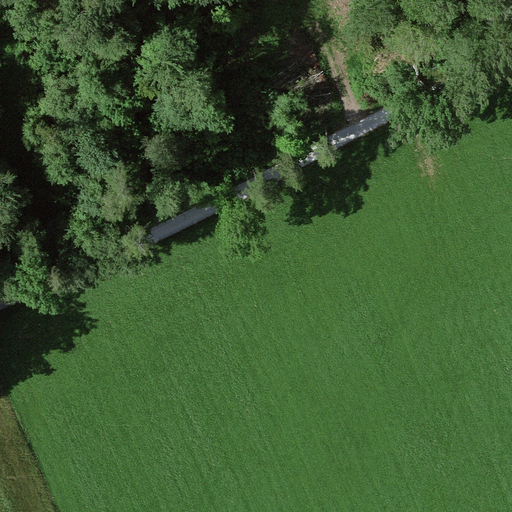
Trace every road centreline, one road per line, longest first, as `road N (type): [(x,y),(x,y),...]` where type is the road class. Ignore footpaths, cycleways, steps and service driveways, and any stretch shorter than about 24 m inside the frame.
road 1 (track): [(511,62),(0,304)]
road 2 (track): [(360,129),(299,0)]
